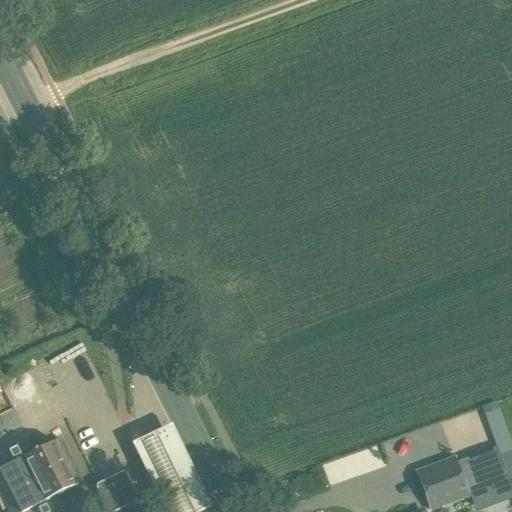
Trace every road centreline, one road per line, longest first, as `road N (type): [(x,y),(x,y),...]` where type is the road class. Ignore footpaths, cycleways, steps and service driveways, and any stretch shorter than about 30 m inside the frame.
road 1 (secondary): [(225,511),(0,56)]
road 2 (track): [(320,0),(50,97)]
